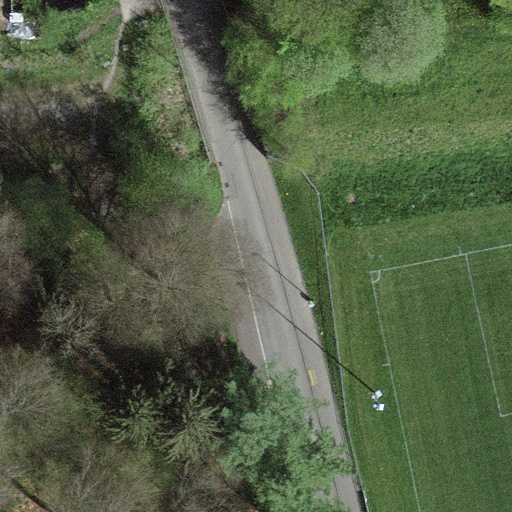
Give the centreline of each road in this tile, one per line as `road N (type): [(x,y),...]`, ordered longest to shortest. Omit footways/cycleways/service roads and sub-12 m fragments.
road 1 (residential): [(188,0),(235,148),(324,511)]
road 2 (track): [(123,45),(73,103),(0,105)]
